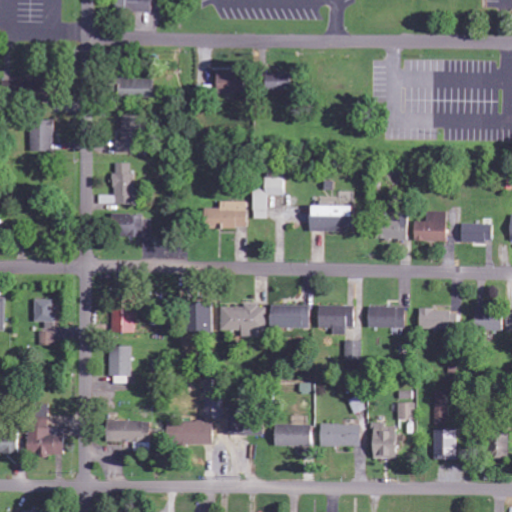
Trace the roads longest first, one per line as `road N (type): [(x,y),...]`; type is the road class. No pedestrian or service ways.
road 1 (residential): [(511,272),(0,265)]
road 2 (residential): [(511,491),(0,486)]
road 3 (residential): [(86,511),(90,0)]
road 4 (residential): [(90,39),(511,43)]
